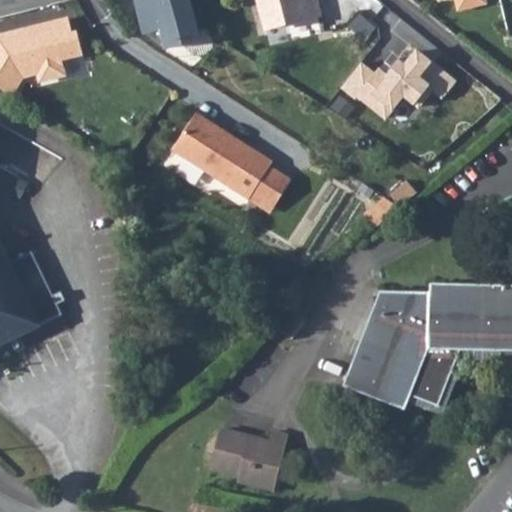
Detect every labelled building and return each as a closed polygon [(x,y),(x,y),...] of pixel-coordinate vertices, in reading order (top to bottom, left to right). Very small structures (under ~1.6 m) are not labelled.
[(189,0),(137,0),(145,33),(163,30),(167,47),(198,40),(189,0)] [(315,0),(259,0),(266,30),(320,17),(315,0)] [(456,0),(459,10),(486,3),(485,0),(456,0)] [(0,33),(0,86),(15,96),(24,80),(83,67),(72,17),(0,33)] [(454,81),(416,53),(406,67),(400,62),(389,77),(378,69),(359,95),(388,116),(403,94),(419,106),(432,89),(442,96),(454,81)] [(477,125),(504,99),(489,84),(462,110),(477,125)] [(198,113),(174,151),(250,198),(273,160),(198,113)] [(391,194),(401,204),(417,191),(408,180),(391,194)] [(382,222),(400,206),(385,197),(371,209),(382,222)] [(382,222),(371,209),(365,214),(376,227),(382,222)] [(0,349),(63,319),(32,256),(11,266),(0,242),(0,349)] [(430,288),(380,286),(343,381),(403,405),(409,391),(437,402),(455,356),(456,347),(511,349),(511,281),(431,278),(430,288)] [(221,426),(211,462),(240,471),(237,477),(272,487),(288,433),(269,428),(266,438),(221,426)]
